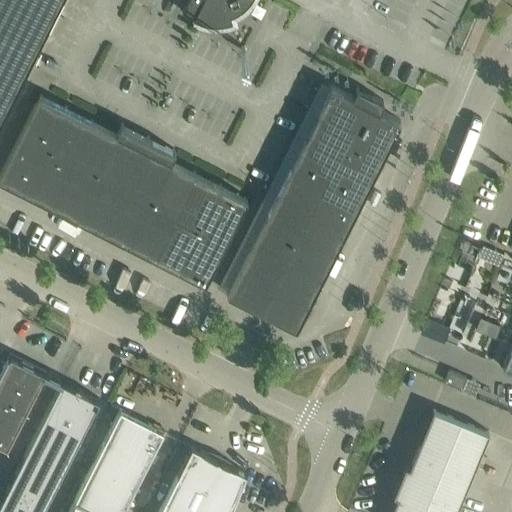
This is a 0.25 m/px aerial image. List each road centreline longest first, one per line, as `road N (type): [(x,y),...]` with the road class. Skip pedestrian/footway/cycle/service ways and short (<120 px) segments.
road 1 (unclassified): [(342,435),(495,63),(511,44)]
road 2 (unclassified): [(342,435),(0,262)]
